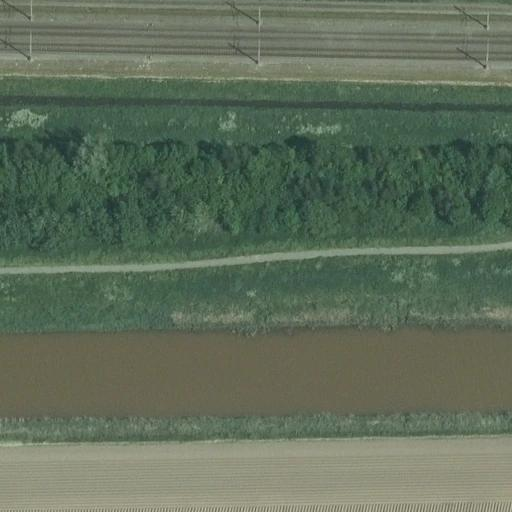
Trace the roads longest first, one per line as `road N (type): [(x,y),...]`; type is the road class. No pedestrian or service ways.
road 1 (track): [(511,85),(0,75)]
road 2 (track): [(511,11),(0,1)]
